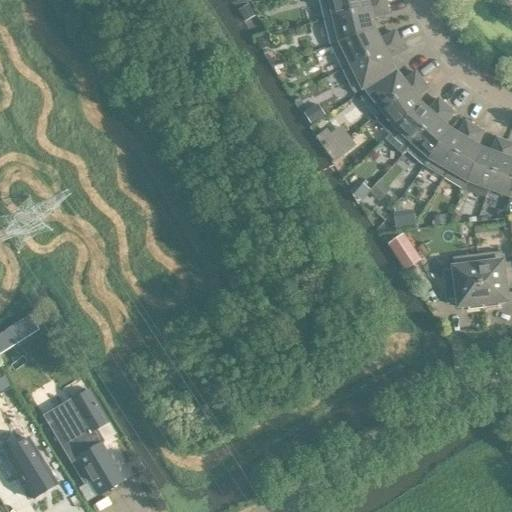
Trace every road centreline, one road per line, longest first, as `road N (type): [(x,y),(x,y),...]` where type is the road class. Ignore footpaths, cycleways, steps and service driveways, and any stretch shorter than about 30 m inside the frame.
road 1 (tertiary): [(269,511),(445,404),(511,384)]
road 2 (residential): [(511,101),(469,73),(421,0)]
